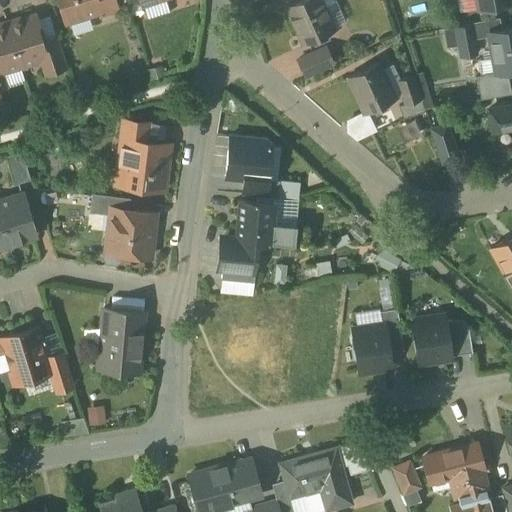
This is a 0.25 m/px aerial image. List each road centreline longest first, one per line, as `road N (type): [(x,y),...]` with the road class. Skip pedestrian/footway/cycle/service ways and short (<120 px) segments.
road 1 (residential): [(219,50),(190,200),(175,434)]
road 2 (residential): [(511,202),(459,208),(397,196),(219,50)]
road 3 (residential): [(175,434),(511,379)]
road 4 (residential): [(0,471),(175,434)]
